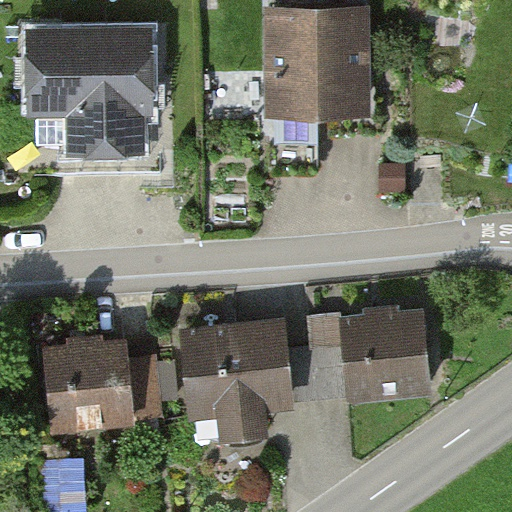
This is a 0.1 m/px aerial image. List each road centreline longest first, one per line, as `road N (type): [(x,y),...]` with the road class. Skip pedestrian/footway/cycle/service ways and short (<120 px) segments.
road 1 (residential): [(511,242),(0,272)]
road 2 (tertiary): [(367,511),(511,414)]
